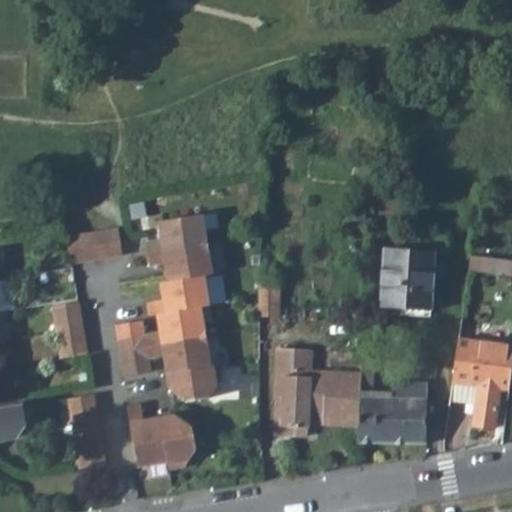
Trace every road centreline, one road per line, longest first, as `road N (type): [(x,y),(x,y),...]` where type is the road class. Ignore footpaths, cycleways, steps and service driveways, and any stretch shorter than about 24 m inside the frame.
road 1 (residential): [(130,511),(99,329),(105,276)]
road 2 (residential): [(353,495),(511,471)]
